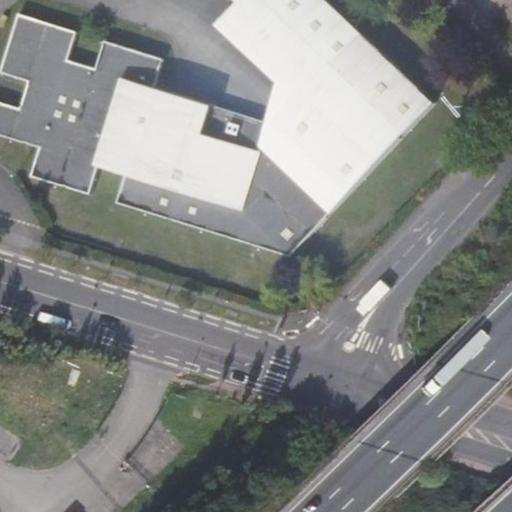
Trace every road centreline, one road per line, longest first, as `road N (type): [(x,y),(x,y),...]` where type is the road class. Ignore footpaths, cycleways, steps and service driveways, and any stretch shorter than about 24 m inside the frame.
road 1 (tertiary): [(323,384),(0,281)]
road 2 (tertiary): [(511,153),(358,331),(323,384)]
road 3 (motorway): [(511,329),(325,511)]
road 4 (tertiary): [(323,384),(375,414),(511,456)]
road 5 (tertiary): [(511,423),(406,384),(323,384)]
